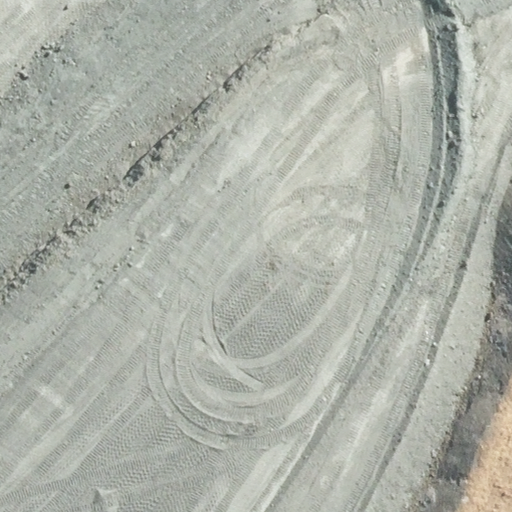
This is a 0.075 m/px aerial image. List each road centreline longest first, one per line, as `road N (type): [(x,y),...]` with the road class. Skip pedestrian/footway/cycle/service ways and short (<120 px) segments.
road 1 (trunk): [(100,143),(155,231),(177,333),(164,436),(126,511)]
road 2 (trunk): [(61,0),(100,143)]
road 3 (trunk): [(0,72),(22,80),(100,143)]
